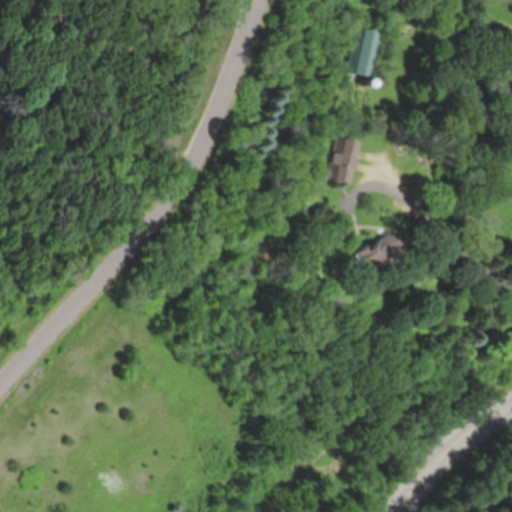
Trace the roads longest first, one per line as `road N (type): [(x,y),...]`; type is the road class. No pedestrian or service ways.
road 1 (residential): [(0,391),(174,195),(261,0)]
road 2 (secondary): [(511,409),(434,465),(401,511)]
